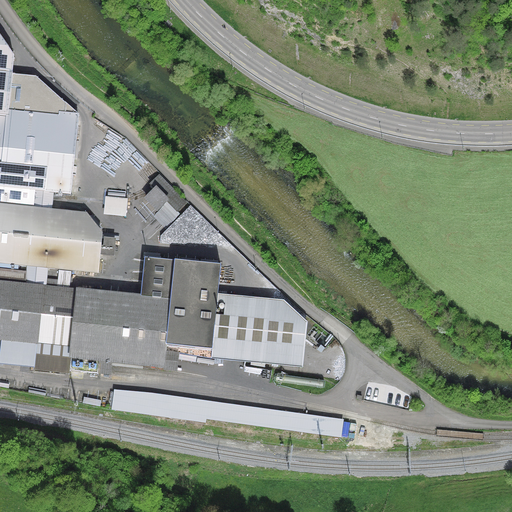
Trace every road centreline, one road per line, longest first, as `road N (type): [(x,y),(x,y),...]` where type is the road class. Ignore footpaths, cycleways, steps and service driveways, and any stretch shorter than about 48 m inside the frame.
road 1 (unclassified): [(2,0),(26,35),(336,335),(449,413),(511,424)]
road 2 (primary): [(185,0),(237,47),(316,96),(430,130),(511,132)]
